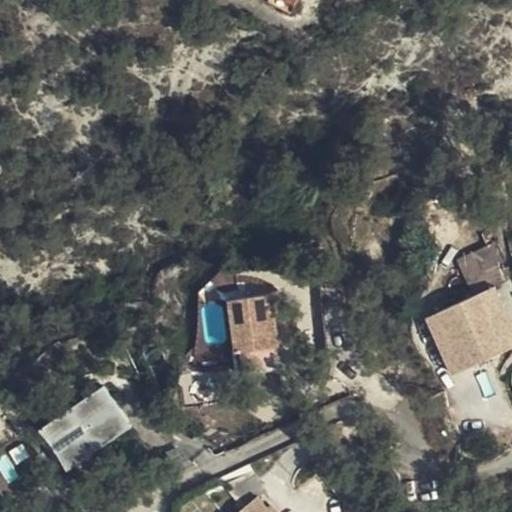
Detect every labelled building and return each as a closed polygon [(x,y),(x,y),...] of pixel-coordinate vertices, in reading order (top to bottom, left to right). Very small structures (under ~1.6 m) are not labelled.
[(302,0),(296,22),(325,30),(333,1),(354,6),(354,0),(355,0),(364,2),(364,0),(302,0)] [(496,245),(457,254),(465,287),(504,278),(496,245)] [(511,292),(507,282),(437,314),(438,317),(462,370),(511,347),(511,292)] [(232,343),(270,337),(263,285),(224,291),(232,343)] [(438,317),(437,314),(424,320),(445,370),(438,317)] [(438,317),(445,370),(448,377),(462,370),(438,317)] [(70,442),(63,447),(65,464),(129,421),(104,379),(36,419),(49,429),(55,422),(62,421),(66,420),(71,425),(73,430),(73,434),(73,440),(70,442)] [(49,429),(63,447),(70,442),(73,440),(73,434),(73,430),(71,425),(66,420),(62,421),(55,422),(49,429)] [(280,511),(264,490),(234,511),(280,511)]
